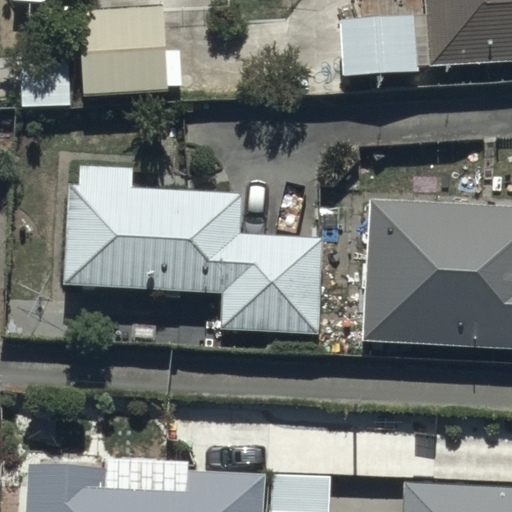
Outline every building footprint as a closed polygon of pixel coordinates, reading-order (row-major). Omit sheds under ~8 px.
[(163,0),(110,0),(71,3),(79,92),(172,83),(163,0)] [(511,0),(427,0),(429,59),(511,56),(511,0)] [(415,10),(341,16),(345,65),(419,59),(415,10)] [(134,160),(70,159),(68,283),(220,285),(220,326),(321,327),(322,231),(242,230),(243,181),(134,180),(134,160)] [(511,194),(374,186),(365,335),(511,344),(511,194)] [(27,450),(23,511),(263,511),(264,510),(301,511),(330,511),(333,470),(27,450)] [(511,511),(511,479),(406,475),(404,511),(511,511)]
